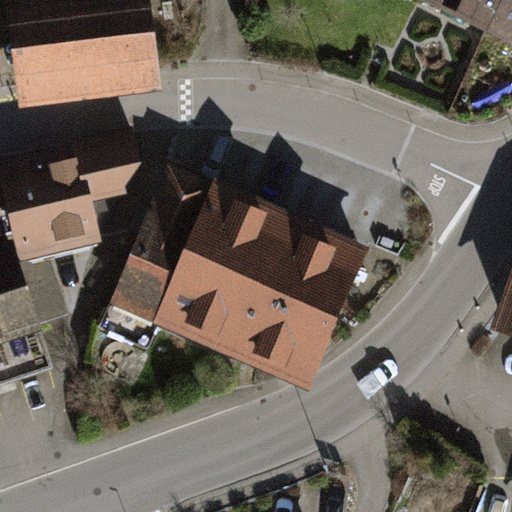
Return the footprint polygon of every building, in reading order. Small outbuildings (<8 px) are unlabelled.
[(155,0),(15,0),(27,91),(164,74),(155,0)] [(424,0),(424,2),(490,34),(506,0),(424,0)] [(511,0),(506,0),(490,34),(511,44),(511,0)] [(0,174),(0,177),(21,258),(94,238),(81,186),(129,174),(121,143),(0,174)] [(313,363),(357,256),(169,179),(118,304),(287,372),(294,355),(313,363)] [(5,250),(0,251),(0,386),(48,369),(5,250)] [(511,315),(503,342),(511,345),(511,315)]
